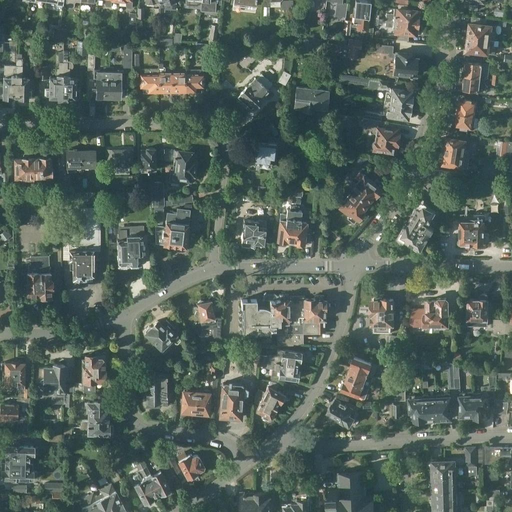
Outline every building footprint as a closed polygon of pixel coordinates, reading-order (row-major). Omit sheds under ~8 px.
[(201,8),(201,3),(201,0),(186,0),(186,7),(201,8)] [(234,0),(234,4),(233,7),(255,9),(256,6),(256,0),(234,0)] [(369,10),(370,1),(363,0),(354,0),(353,16),(355,16),(354,22),(353,22),(345,21),(344,34),(352,35),(352,29),(367,31),(369,10)] [(470,0),(469,9),(478,10),(479,1),(484,2),(484,0),(470,0)] [(386,13),(385,20),(417,23),(417,18),(420,18),(421,11),(418,11),(418,10),(407,9),(408,3),(398,3),(397,9),(394,8),(393,14),(386,13)] [(135,26),(136,13),(129,13),(128,26),(135,26)] [(385,20),(378,19),(374,19),(373,25),(377,25),(377,23),(382,24),(383,23),(385,23),(385,26),(395,27),(394,33),(398,33),(397,40),(408,41),(408,34),(416,35),(416,34),(419,34),(419,28),(417,28),(417,23),(385,20)] [(468,37),(494,41),(496,27),(491,26),(470,23),(469,24),(468,26),(467,29),(469,30),(468,37)] [(209,40),(208,47),(215,48),(218,26),(211,25),(209,40)] [(86,32),(85,40),(93,41),(94,32),(86,32)] [(181,46),(182,40),(183,34),(176,33),(174,46),(181,46)] [(251,33),(249,49),(256,50),(258,34),(251,33)] [(494,41),(468,37),(466,51),(473,52),(473,53),(477,53),(477,52),(488,53),(494,54),(495,47),(493,47),(494,41)] [(342,47),(341,56),(346,57),(357,58),(358,49),(359,49),(360,40),(348,39),(348,40),(347,47),(342,47)] [(77,53),(88,53),(88,41),(78,41),(77,53)] [(334,44),(333,53),(340,54),(341,45),(334,44)] [(370,51),(378,52),(392,53),(393,45),(382,44),(381,46),(371,49),(370,51)] [(203,48),(203,59),(211,59),(211,48),(203,48)] [(57,99),(62,99),(64,51),(62,51),(62,53),(59,53),(59,69),(56,69),(56,77),(50,77),(50,89),(45,88),(45,96),(49,96),(49,98),(57,98),(57,99)] [(68,51),(64,51),(62,99),(67,99),(67,98),(76,98),(76,97),(80,97),(80,89),(76,89),(76,77),(70,77),(70,70),(71,70),(73,69),(74,67),(74,64),(73,62),(71,61),(67,61),(68,56),(69,56),(69,52),(68,52),(68,51)] [(286,52),(284,70),(290,71),(292,53),(286,52)] [(411,75),(416,75),(416,74),(417,72),(417,70),(417,68),(417,67),(417,66),(416,66),(417,57),(412,57),(413,54),(415,54),(415,53),(412,53),(412,54),(395,52),(395,54),(394,54),(393,63),(390,62),(389,72),(408,75),(411,75)] [(323,67),(333,68),(334,61),(325,59),(323,67)] [(13,97),(16,97),(16,66),(16,61),(13,61),(13,65),(4,65),(4,77),(3,77),(3,85),(0,85),(0,97),(12,98),(13,97)] [(462,71),(462,76),(484,78),(484,79),(487,79),(488,71),(487,71),(487,64),(482,63),(465,61),(464,70),(462,71)] [(158,63),(158,69),(159,92),(165,92),(166,93),(169,93),(170,92),(171,92),(171,71),(165,71),(165,68),(162,68),(162,63),(158,63)] [(22,77),(23,66),(16,66),(16,97),(18,97),(18,98),(28,98),(28,97),(32,97),(32,89),(28,89),(28,78),(22,77)] [(103,70),(95,70),(95,78),(97,78),(96,89),(93,89),(92,96),(96,96),(96,97),(99,97),(100,98),(102,98),(103,97),(105,97),(105,98),(107,98),(108,81),(108,67),(103,67),(103,70)] [(123,79),(124,70),(113,70),(113,67),(108,67),(108,81),(107,98),(112,98),(112,97),(114,97),(115,98),(117,98),(118,98),(120,98),(120,96),(125,97),(125,90),(120,90),(120,79),(123,79)] [(158,69),(146,69),(141,69),(141,86),(140,86),(141,87),(148,87),(148,92),(152,92),(153,93),(156,93),(157,92),(159,92),(158,69)] [(184,69),(184,71),(185,92),(187,92),(188,93),(191,93),(192,91),(201,91),(200,86),(203,86),(203,79),(205,79),(205,75),(203,75),(203,74),(199,74),(199,69),(184,69)] [(285,85),(291,74),(284,70),(278,81),(285,85)] [(184,71),(171,71),(171,92),(174,92),(175,93),(178,93),(179,92),(185,92),(184,71)] [(247,99),(267,79),(262,74),(257,79),(256,78),(247,86),(240,93),(247,99)] [(340,74),(339,83),(346,84),(347,82),(369,85),(369,82),(378,83),(377,86),(388,88),(389,81),(340,74)] [(462,76),(461,80),(463,81),(462,90),(479,92),(486,93),(487,87),(483,83),(484,79),(484,78),(462,76)] [(272,84),(267,79),(247,99),(244,103),(251,110),(254,106),(255,106),(261,100),(260,99),(269,90),(267,89),(272,84)] [(329,89),(297,86),(295,106),(304,107),(303,108),(314,109),(314,106),(327,108),(329,89)] [(387,92),(385,101),(410,105),(410,103),(411,102),(412,99),(411,98),(411,95),(411,91),(390,87),(389,92),(387,92)] [(457,113),(457,114),(474,116),(476,102),(472,101),(472,100),(464,99),(464,100),(459,99),(459,105),(458,105),(458,107),(456,109),(456,111),(457,113)] [(410,105),(385,101),(383,110),(386,111),(386,115),(407,119),(408,114),(409,112),(410,111),(410,108),(409,107),(410,105)] [(382,113),(364,110),(363,118),(378,120),(380,121),(382,113)] [(350,126),(351,117),(336,114),(335,123),(350,126)] [(474,116),(457,114),(455,116),(455,118),(456,120),(456,121),(455,127),(460,127),(460,129),(467,130),(468,129),(472,129),(474,116)] [(378,120),(363,118),(360,117),(359,125),(373,127),(373,125),(377,126),(378,120)] [(373,147),(373,148),(373,150),(376,150),(378,152),(381,153),(383,151),(396,154),(397,142),(399,142),(399,138),(398,137),(399,133),(397,133),(397,129),(391,128),(391,130),(377,128),(374,128),(373,136),(375,136),(375,140),(374,140),(373,141),(373,142),(372,143),(372,144),(372,145),(372,146),(373,147)] [(250,157),(250,160),(258,161),(257,164),(269,166),(269,165),(275,166),(276,158),(273,158),(275,146),(280,147),(283,147),(284,138),(268,136),(267,142),(252,141),(250,157)] [(446,146),(444,155),(470,159),(470,158),(471,149),(466,149),(468,140),(446,137),(445,146),(446,146)] [(155,169),(155,148),(146,148),(146,150),(141,150),(141,171),(148,171),(148,169),(155,169)] [(76,149),(67,149),(67,167),(81,167),(81,151),(76,151),(76,149)] [(176,157),(175,166),(195,168),(195,166),(197,166),(197,162),(196,160),(196,159),(192,159),(193,151),(175,149),(174,157),(176,157)] [(94,150),(81,151),(81,167),(95,166),(94,150)] [(123,150),(108,150),(108,158),(114,158),(114,165),(116,165),(116,173),(129,173),(129,165),(131,165),(131,153),(123,153),(123,150)] [(15,159),(15,177),(16,177),(16,180),(33,180),(33,177),(51,176),(51,166),(50,166),(50,157),(49,157),(49,154),(47,153),(42,153),(41,154),(41,158),(40,158),(32,158),(31,158),(31,154),(30,153),(25,153),(23,154),(23,158),(23,159),(15,159)] [(480,159),(470,158),(470,159),(444,155),(444,156),(442,165),(468,168),(469,164),(479,165),(480,159)] [(497,162),(495,180),(503,180),(505,163),(497,162)] [(195,168),(175,166),(174,172),(172,172),(170,173),(169,180),(171,182),(178,183),(179,179),(193,181),(193,176),(194,176),(194,174),(196,174),(196,170),(195,169),(195,168)] [(104,187),(103,169),(96,169),(96,187),(104,187)] [(60,188),(68,188),(67,170),(59,170),(59,173),(59,188),(60,188)] [(450,172),(436,170),(435,176),(449,178),(450,172)] [(350,191),(367,204),(374,195),(375,196),(376,195),(378,195),(380,192),(380,190),(381,189),(380,188),(383,184),(377,179),(374,183),(359,171),(354,176),(359,180),(357,182),(352,179),(349,184),(353,187),(350,191)] [(435,176),(434,182),(447,185),(449,178),(435,176)] [(154,206),(163,205),(164,205),(164,201),(163,182),(151,182),(152,207),(154,206)] [(434,182),(433,189),(446,191),(447,185),(434,182)] [(303,190),(294,188),(293,195),(302,197),(303,190)] [(367,204),(350,191),(344,199),(341,197),(341,196),(337,193),(331,200),(349,215),(347,218),(353,223),(357,219),(358,219),(363,212),(361,211),(367,204)] [(277,209),(278,200),(254,197),(254,203),(266,205),(266,203),(272,204),(272,206),(274,209),(277,209)] [(436,211),(424,204),(422,203),(409,223),(400,237),(421,249),(432,231),(435,227),(428,223),(436,211)] [(154,206),(153,221),(161,222),(163,205),(154,206)] [(287,209),(287,214),(280,213),(277,244),(278,245),(284,246),(286,245),(286,241),(287,241),(289,241),(294,205),(291,205),(291,209),(287,209)] [(294,205),(289,241),(293,241),(293,242),(294,242),(296,243),(296,244),(301,245),(301,244),(303,243),(304,243),(304,242),(309,243),(310,234),(306,233),(308,221),(300,220),(301,210),(298,210),(299,206),(294,205)] [(69,249),(69,260),(72,260),(73,279),(74,279),(76,281),(80,281),(82,279),(84,279),(84,281),(93,281),(93,275),(94,275),(94,250),(99,250),(99,207),(69,207),(69,243),(66,243),(66,249),(69,249)] [(177,251),(183,252),(184,247),(186,247),(188,224),(190,209),(177,208),(176,213),(167,212),(165,226),(155,225),(155,243),(163,244),(163,245),(177,246),(177,251)] [(481,244),(483,244),(484,242),(487,242),(488,241),(488,235),(487,234),(485,234),(485,221),(484,221),(484,215),(462,214),(462,220),(461,220),(460,226),(460,243),(461,243),(461,246),(469,246),(469,243),(473,243),(476,243),(477,244),(480,244),(481,244)] [(256,243),(264,244),(266,227),(265,227),(266,221),(258,220),(258,221),(244,219),(243,229),(241,229),(240,239),(242,239),(241,244),(242,246),(249,246),(250,245),(250,244),(256,244),(256,243)] [(117,241),(111,241),(112,251),(117,251),(118,262),(119,262),(119,266),(120,267),(127,267),(128,266),(128,264),(141,264),(140,256),(142,256),(141,235),(144,235),(144,225),(126,226),(126,239),(117,239),(117,241)] [(26,259),(26,263),(26,264),(27,273),(22,273),(22,295),(27,295),(37,295),(37,297),(51,296),(51,289),(52,289),(52,280),(51,280),(51,272),(48,272),(48,255),(29,255),(29,259),(26,259)] [(241,306),(239,306),(238,307),(241,313),(239,313),(238,313),(241,320),(239,320),(238,320),(241,327),(239,327),(239,326),(238,327),(242,334),(277,333),(277,345),(303,345),(303,332),(324,332),(324,318),(324,309),(326,309),(328,307),(328,302),(326,301),(324,301),(324,295),(314,296),(314,299),(305,299),(305,296),(288,296),(288,294),(279,294),(279,296),(276,296),(275,294),(265,294),(263,297),(263,300),(269,300),(269,308),(268,307),(267,307),(264,306),(263,306),(261,306),(259,306),(258,306),(256,306),(256,299),(241,299),(241,306)] [(468,313),(468,319),(468,326),(488,326),(488,299),(488,296),(486,294),(481,294),(479,296),(479,299),(468,299),(468,305),(467,313),(468,313)] [(393,323),(393,299),(383,299),(383,295),(373,295),(373,300),(372,300),(372,315),(372,323),(373,323),(373,332),(392,332),(392,323),(393,323)] [(437,300),(429,300),(427,300),(427,310),(412,310),(409,325),(419,325),(425,325),(425,332),(439,332),(439,329),(446,329),(446,324),(448,324),(448,300),(446,298),(437,298),(437,300)] [(195,315),(194,315),(195,316),(198,318),(199,318),(200,321),(200,320),(201,327),(212,328),(214,328),(213,336),(213,340),(220,340),(222,318),(215,318),(215,317),(212,300),(206,301),(201,300),(200,300),(197,303),(197,306),(198,311),(196,311),(195,315)] [(175,333),(171,329),(176,324),(169,316),(164,321),(167,325),(165,327),(158,320),(152,326),(149,326),(145,330),(145,333),(148,335),(148,336),(149,337),(150,339),(152,340),(153,340),(161,349),(172,338),(175,341),(176,341),(179,339),(179,337),(175,333)] [(494,320),(494,333),(505,334),(505,333),(506,320),(494,320)] [(391,335),(389,351),(401,352),(403,337),(391,335)] [(442,360),(447,361),(453,363),(455,352),(455,348),(446,348),(446,354),(442,354),(442,360)] [(276,355),(275,362),(297,365),(298,361),(299,361),(299,360),(302,359),(302,354),(300,352),(300,351),(282,349),(282,350),(277,349),(276,355)] [(83,382),(75,382),(75,393),(96,393),(96,385),(89,385),(89,381),(104,381),(104,372),(103,372),(103,361),(106,361),(106,352),(95,353),(95,355),(88,355),(86,357),(86,360),(83,360),(83,382)] [(461,353),(455,352),(453,363),(459,364),(461,353)] [(421,356),(405,353),(405,368),(421,368),(421,356)] [(351,364),(350,367),(373,376),(377,365),(372,363),(372,362),(354,356),(353,357),(351,357),(349,361),(351,364)] [(20,396),(30,396),(30,388),(25,388),(25,362),(24,362),(22,360),(19,360),(17,362),(4,362),(4,363),(1,363),(1,370),(4,370),(4,384),(16,384),(16,388),(23,388),(23,391),(20,391),(20,396)] [(297,369),(297,365),(275,362),(266,361),(258,360),(258,366),(266,367),(272,368),(271,375),(296,379),(296,378),(299,377),(300,372),(297,370),(298,369),(297,369)] [(39,368),(39,376),(44,377),(44,379),(40,381),(40,388),(43,390),(43,394),(45,394),(46,396),(49,396),(51,394),(54,394),(63,394),(63,389),(63,385),(65,385),(65,377),(64,377),(64,365),(53,364),(53,367),(44,367),(44,368),(39,368)] [(369,387),(373,376),(350,367),(345,379),(369,387)] [(511,372),(497,372),(497,378),(511,379),(511,380),(510,393),(511,393),(511,372)] [(146,389),(167,389),(167,373),(146,373),(146,381),(144,382),(144,386),(146,387),(146,389)] [(369,387),(345,379),(344,381),(342,382),(340,387),(342,389),(341,390),(359,396),(365,398),(367,393),(369,387)] [(263,387),(266,389),(264,393),(257,390),(256,389),(255,395),(266,399),(276,405),(277,402),(279,403),(279,401),(283,403),(286,396),(283,394),(283,393),(276,389),(279,383),(269,381),(267,385),(264,383),(263,387)] [(220,407),(219,415),(240,417),(242,396),(246,394),(247,389),(243,386),(243,385),(222,383),(221,400),(218,400),(217,407),(220,407)] [(405,400),(405,387),(400,387),(397,387),(397,400),(405,400)] [(197,392),(196,392),(189,391),(189,388),(184,388),(183,391),(182,411),(187,412),(188,413),(192,413),(193,412),(195,412),(196,398),(197,392)] [(201,413),(207,413),(209,393),(209,389),(196,388),(196,392),(197,392),(196,398),(195,412),(196,414),(200,414),(201,413)] [(167,389),(146,389),(145,391),(145,395),(146,396),(146,405),(147,407),(159,407),(160,405),(160,403),(167,403),(167,389)] [(461,418),(474,417),(475,417),(474,392),(460,393),(461,396),(460,396),(461,418)] [(488,392),(474,392),(475,417),(474,417),(475,418),(489,418),(488,392)] [(443,396),(437,396),(438,420),(452,419),(450,393),(443,393),(443,396)] [(255,395),(254,403),(258,405),(255,410),(263,413),(261,417),(268,420),(269,417),(270,418),(276,405),(266,399),(255,395)] [(424,418),(423,397),(416,397),(415,395),(410,395),(410,399),(409,399),(411,422),(425,421),(425,418),(424,418)] [(424,418),(425,418),(429,418),(432,420),(438,420),(437,396),(423,397),(424,418)] [(345,404),(336,398),(333,403),(332,403),(331,405),(329,405),(328,408),(328,409),(327,411),(329,413),(328,415),(328,417),(333,420),(335,419),(336,418),(344,422),(344,421),(350,424),(354,418),(349,415),(351,411),(353,412),(356,407),(350,403),(349,405),(346,403),(345,404)] [(87,411),(87,418),(107,419),(108,410),(107,410),(107,401),(102,401),(103,401),(86,400),(86,411),(87,411)] [(18,404),(0,402),(0,420),(8,421),(8,419),(17,419),(18,410),(22,410),(23,404),(18,404)] [(400,404),(392,404),(392,418),(400,418),(400,404)] [(107,423),(107,419),(87,418),(87,419),(79,419),(79,417),(73,417),(73,425),(87,426),(87,434),(110,435),(110,433),(112,433),(112,424),(108,424),(108,423),(107,423)] [(268,425),(271,429),(277,424),(273,420),(268,425)] [(62,434),(47,433),(47,440),(61,441),(62,434)] [(1,462),(33,462),(33,454),(34,454),(34,453),(38,454),(39,447),(34,447),(34,446),(18,445),(18,442),(13,442),(13,446),(6,446),(6,453),(2,453),(2,454),(1,462)] [(476,467),(476,463),(475,449),(475,447),(466,447),(467,467),(476,467)] [(499,458),(499,448),(486,447),(486,463),(499,463),(499,458)] [(499,458),(505,458),(505,456),(507,456),(507,454),(511,454),(511,456),(511,447),(499,448),(499,458)] [(178,460),(183,469),(187,477),(189,479),(191,480),(197,477),(197,475),(196,472),(203,468),(203,465),(198,455),(195,454),(193,456),(192,453),(189,455),(189,454),(186,456),(185,453),(182,452),(176,455),(179,460),(178,460)] [(174,473),(183,469),(178,460),(176,455),(167,460),(174,473)] [(144,461),(140,463),(156,495),(160,493),(161,493),(162,495),(164,496),(170,493),(170,491),(169,489),(170,489),(160,470),(152,475),(144,461)] [(433,476),(433,477),(455,476),(454,468),(459,467),(459,461),(432,462),(432,469),(430,470),(430,475),(433,476)] [(33,462),(1,462),(1,469),(2,470),(5,470),(5,477),(12,478),(12,481),(17,482),(17,479),(32,480),(33,478),(37,478),(37,472),(33,471),(33,470),(32,470),(33,462)] [(153,497),(156,495),(140,463),(136,465),(140,472),(139,473),(136,473),(133,475),(132,477),(136,483),(134,484),(144,502),(145,504),(147,505),(153,502),(154,500),(152,497),(153,497)] [(467,467),(467,476),(476,476),(476,467),(467,467)] [(114,482),(120,478),(115,468),(108,471),(114,482)] [(375,511),(374,493),(373,493),(373,495),(367,495),(366,489),(368,489),(368,487),(366,487),(366,480),(368,480),(368,479),(366,479),(366,472),(367,472),(367,470),(337,472),(337,474),(338,473),(339,480),(337,480),(337,482),(339,482),(339,489),(330,489),(330,497),(329,497),(329,499),(332,499),(332,511),(375,511)] [(487,479),(498,479),(498,471),(487,471),(487,479)] [(433,491),(433,492),(455,491),(455,476),(433,477),(433,484),(430,485),(430,490),(433,491)] [(61,482),(45,482),(45,492),(61,492),(61,482)] [(99,489),(103,496),(108,505),(101,509),(102,511),(120,511),(121,511),(120,511),(125,509),(120,500),(115,490),(111,483),(99,489)] [(433,506),(433,507),(456,506),(455,491),(433,492),(433,498),(431,500),(431,505),(433,506)] [(63,492),(52,492),(52,501),(63,501),(63,492)] [(102,511),(101,509),(108,505),(103,496),(97,499),(93,492),(81,498),(85,505),(82,507),(84,511),(102,511)] [(255,511),(255,492),(240,493),(241,511),(255,511)] [(271,511),(270,492),(255,492),(255,511),(271,511)] [(284,506),(284,511),(311,511),(311,503),(308,503),(308,499),(297,500),(297,503),(292,503),(292,506),(284,506)]
